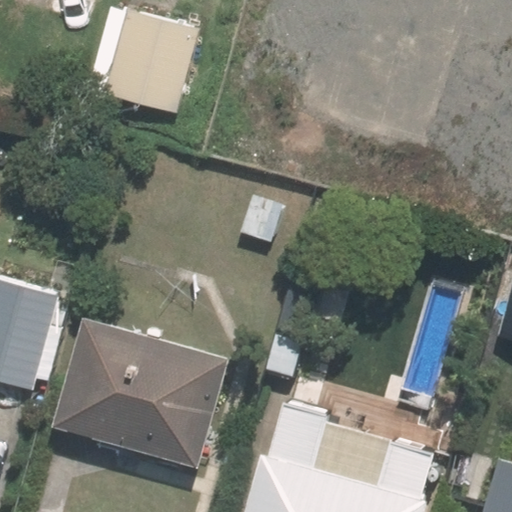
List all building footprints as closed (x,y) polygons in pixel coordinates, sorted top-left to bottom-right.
[(3,0),(2,4),(88,25),(94,0),(3,0)] [(436,0),(498,17),(502,0),(436,0)] [(175,114),(198,26),(111,3),(87,91),(175,114)] [(497,93),(456,83),(444,132),(484,142),(497,93)] [(273,241),(284,203),(252,195),(242,233),(273,241)] [(354,214),(317,203),(307,237),(345,248),(354,214)] [(0,380),(34,389),(37,379),(47,381),(65,311),(55,308),(59,293),(0,277),(0,380)] [(511,341),(511,288),(510,288),(497,337),(511,341)] [(228,358),(79,316),(48,425),(196,468),(228,358)] [(421,511),(425,499),(419,498),(432,450),(323,420),(325,411),(282,399),(267,454),(258,452),(241,511),(421,511)] [(511,511),(511,462),(495,457),(479,511),(511,511)]
